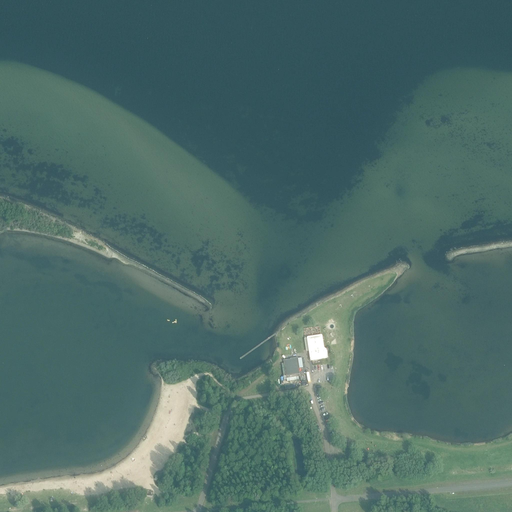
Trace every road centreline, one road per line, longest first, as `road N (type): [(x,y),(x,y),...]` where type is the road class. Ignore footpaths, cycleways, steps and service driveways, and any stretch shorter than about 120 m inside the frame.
road 1 (unclassified): [(195,511),(232,405),(309,388),(333,498)]
road 2 (unclassified): [(333,498),(511,482)]
